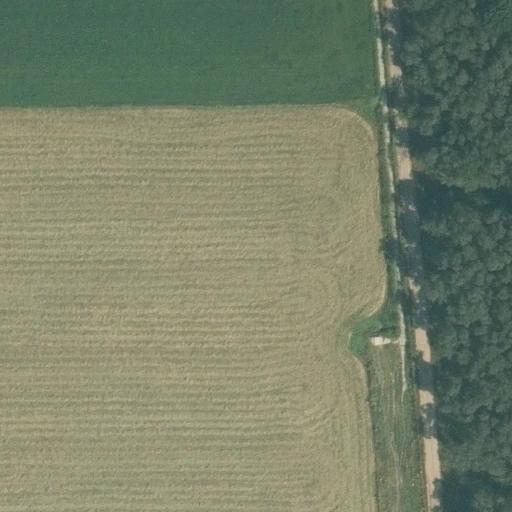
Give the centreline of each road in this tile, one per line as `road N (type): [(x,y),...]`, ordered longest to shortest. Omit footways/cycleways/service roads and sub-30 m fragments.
road 1 (track): [(437,511),(389,0)]
road 2 (track): [(394,390),(392,357),(403,334),(377,0)]
